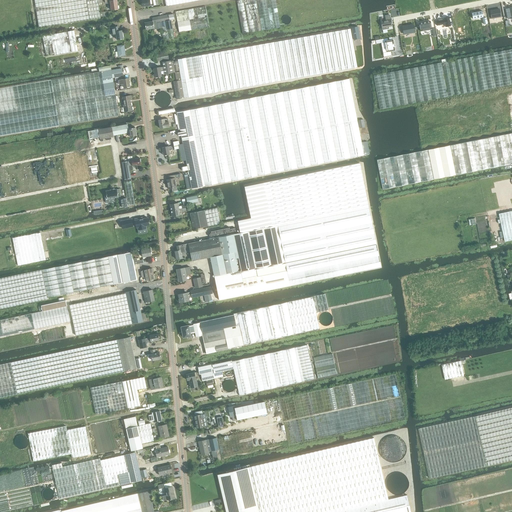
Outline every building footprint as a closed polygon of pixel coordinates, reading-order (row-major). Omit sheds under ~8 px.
[(33,0),(38,28),(100,18),(100,17),(100,12),(98,3),(102,2),(101,0),(33,0)] [(112,10),(118,9),(117,0),(113,0),(111,1),(110,0),(104,0),(105,3),(106,3),(110,2),(112,10)] [(242,34),(280,27),(275,0),(241,0),(237,1),(242,34)] [(179,32),(209,27),(205,6),(175,11),(179,32)] [(499,9),(490,10),(492,19),(500,17),(499,9)] [(173,14),(152,18),(153,20),(153,21),(145,22),(146,29),(153,27),(154,29),(161,28),(163,40),(174,38),(171,20),(174,19),(173,14)] [(386,20),(381,21),(383,29),(388,28),(388,26),(392,25),(390,15),(386,15),(386,20)] [(438,20),(436,21),(437,26),(445,24),(445,27),(451,26),(449,17),(443,18),(444,20),(443,20),(442,19),(438,20)] [(430,21),(419,23),(421,31),(432,29),(430,21)] [(413,24),(402,26),(404,34),(414,32),(413,24)] [(116,35),(117,39),(123,38),(122,30),(118,30),(117,26),(111,27),(112,35),(116,35)] [(360,39),(358,26),(351,27),(353,40),(360,39)] [(198,56),(177,59),(180,72),(175,72),(176,81),(173,81),(176,99),(184,98),(357,67),(350,29),(198,56)] [(42,36),(46,57),(78,51),(74,30),(42,36)] [(389,40),(385,41),(387,52),(395,50),(393,39),(392,40),(392,37),(389,38),(389,40)] [(126,55),(124,45),(116,46),(118,57),(126,55)] [(511,84),(511,48),(448,61),(373,75),(380,109),(511,84)] [(171,61),(170,61),(163,62),(165,74),(175,72),(175,71),(178,70),(177,61),(173,62),(173,61),(171,61)] [(51,80),(0,88),(0,135),(59,126),(119,116),(117,105),(115,94),(112,78),(111,69),(110,65),(98,67),(99,71),(51,80)] [(163,67),(160,68),(153,69),(155,75),(153,75),(153,77),(155,77),(155,78),(162,76),(161,72),(161,71),(164,71),(163,67)] [(122,68),(111,70),(112,78),(123,76),(122,68)] [(124,87),(130,86),(128,77),(122,78),(123,79),(119,80),(119,83),(123,83),(124,87)] [(186,161),(187,166),(182,167),(183,172),(188,171),(191,189),(271,173),(369,154),(367,141),(361,142),(357,121),(348,78),(176,110),(180,131),(176,132),(177,135),(181,135),(182,140),(186,161)] [(132,99),(131,96),(122,97),(124,107),(123,107),(124,112),(133,110),(132,106),(131,106),(130,99),(132,99)] [(450,114),(440,116),(442,126),(452,124),(453,127),(511,115),(511,99),(450,111),(450,114)] [(164,118),(159,119),(160,128),(169,126),(168,118),(164,118)] [(137,135),(136,127),(128,128),(127,124),(120,125),(122,134),(125,133),(129,132),(130,136),(137,135)] [(100,140),(113,137),(113,135),(122,134),(120,125),(98,129),(100,140)] [(511,132),(504,134),(377,160),(379,171),(383,189),(510,164),(511,163),(511,132)] [(170,154),(169,150),(172,149),(171,146),(168,146),(162,147),(164,155),(170,154)] [(132,160),(124,161),(122,162),(123,169),(124,173),(124,177),(125,179),(129,205),(135,204),(131,178),(130,176),(130,172),(129,168),(129,165),(132,164),(132,165),(141,163),(140,161),(141,160),(141,158),(140,158),(139,157),(131,159),(132,160)] [(11,194),(48,188),(47,183),(47,182),(46,178),(44,179),(44,174),(44,175),(42,160),(0,166),(0,168),(1,168),(2,171),(1,172),(1,173),(2,173),(3,175),(11,174),(8,176),(5,176),(6,181),(8,180),(9,182),(7,182),(8,184),(9,184),(6,186),(8,189),(11,194)] [(251,218),(238,221),(240,233),(277,225),(368,207),(369,206),(360,163),(244,186),(251,218)] [(169,176),(170,179),(166,179),(168,189),(172,188),(172,191),(177,190),(175,178),(181,177),(180,174),(169,176)] [(106,195),(105,195),(106,203),(115,201),(114,198),(118,197),(118,194),(120,193),(119,188),(115,189),(115,188),(111,189),(111,190),(105,191),(106,195)] [(197,195),(186,198),(187,204),(198,201),(197,195)] [(240,233),(233,234),(241,270),(214,275),(219,300),(381,267),(368,207),(277,225),(240,233)] [(220,224),(217,208),(204,210),(207,226),(220,224)] [(193,229),(207,226),(204,210),(190,213),(193,229)] [(505,242),(511,239),(511,210),(499,214),(505,242)] [(143,218),(142,217),(134,218),(136,227),(138,227),(138,230),(146,228),(145,225),(149,225),(148,217),(143,218)] [(132,219),(121,221),(122,228),(133,226),(132,219)] [(46,260),(40,232),(12,238),(18,265),(46,260)] [(192,261),(210,257),(214,275),(241,270),(233,234),(218,237),(219,237),(188,244),(190,251),(192,261)] [(177,259),(183,257),(182,253),(190,251),(188,244),(188,243),(177,246),(178,250),(175,251),(177,259)] [(142,253),(143,257),(152,255),(150,248),(142,250),(141,249),(138,249),(139,254),(142,253)] [(133,260),(131,252),(108,256),(110,268),(113,284),(137,280),(134,264),(133,260)] [(0,308),(47,299),(47,298),(113,284),(110,268),(108,256),(94,259),(41,270),(0,278),(0,308)] [(184,268),(176,269),(179,282),(186,280),(186,275),(185,273),(191,272),(190,267),(184,268)] [(144,270),(141,271),(142,277),(145,276),(146,281),(154,279),(152,268),(144,270)] [(195,288),(202,287),(200,277),(193,279),(195,288)] [(211,286),(190,291),(190,292),(191,297),(212,293),(211,286)] [(155,300),(152,290),(152,289),(143,291),(146,302),(155,300)] [(69,305),(75,335),(143,321),(147,320),(145,312),(141,313),(136,290),(125,292),(125,293),(69,305)] [(190,292),(178,294),(180,302),(189,300),(188,297),(191,297),(190,292)] [(200,323),(193,324),(195,334),(196,337),(202,335),(205,348),(206,354),(216,351),(228,349),(228,348),(243,345),(269,339),(294,334),(319,328),(312,296),(288,302),(262,307),(233,313),(234,315),(199,322),(200,323)] [(65,300),(41,305),(41,306),(42,309),(42,311),(66,306),(65,300)] [(70,322),(66,306),(42,311),(31,313),(0,319),(0,336),(34,329),(70,322)] [(325,311),(323,312),(322,312),(320,314),(319,315),(318,317),(318,319),(318,320),(319,322),(320,323),(322,325),(323,325),(325,326),(327,326),(329,325),(330,324),(331,323),(332,321),(333,319),(333,317),(332,316),(331,314),(330,313),(328,312),(327,311),(325,311)] [(189,325),(181,326),(183,337),(191,335),(190,333),(194,332),(193,325),(189,326),(189,325)] [(145,338),(138,339),(140,348),(147,347),(146,342),(147,341),(151,341),(151,342),(159,340),(158,333),(150,335),(150,337),(145,338)] [(0,397),(137,368),(130,337),(10,362),(0,364),(0,397)] [(202,381),(223,376),(222,371),(233,369),(239,395),(314,379),(307,345),(232,361),(231,361),(220,363),(212,365),(212,364),(198,367),(199,374),(200,374),(202,381)] [(155,349),(150,350),(153,361),(161,359),(160,357),(161,357),(161,355),(160,355),(160,352),(156,353),(155,349)] [(318,377),(337,373),(333,353),(314,356),(318,377)] [(442,365),(445,379),(464,375),(461,360),(442,365)] [(197,372),(186,374),(187,380),(188,380),(190,387),(197,386),(195,376),(198,375),(197,372)] [(282,430),(285,430),(288,445),(317,439),(405,420),(395,374),(307,392),(278,399),(284,425),(281,425),(282,430)] [(163,387),(161,377),(161,376),(156,377),(153,378),(149,379),(151,389),(156,388),(163,387)] [(144,377),(121,381),(127,408),(140,405),(137,390),(146,387),(144,377)] [(235,387),(235,386),(235,385),(235,384),(234,383),(234,382),(233,381),(232,380),(231,380),(229,380),(228,380),(227,380),(226,381),(225,381),(224,382),(223,383),(223,384),(223,385),(223,387),(223,388),(224,389),(224,390),(225,391),(226,391),(227,392),(229,392),(230,392),(231,392),(232,391),(233,391),(234,390),(235,389),(235,387)] [(121,381),(90,388),(96,414),(127,408),(121,381)] [(234,406),(228,407),(230,417),(232,417),(233,420),(237,419),(237,420),(267,413),(266,409),(265,408),(264,401),(235,408),(234,406)] [(511,407),(475,417),(439,424),(419,429),(430,479),(486,466),(511,459),(511,407)] [(152,414),(148,415),(150,421),(154,420),(154,422),(161,420),(160,414),(160,411),(159,411),(152,412),(152,414)] [(196,428),(204,426),(207,426),(205,413),(203,414),(195,415),(194,416),(196,428)] [(137,426),(135,416),(123,419),(126,429),(125,429),(131,451),(142,448),(141,444),(154,440),(152,433),(156,433),(154,428),(151,429),(150,424),(150,423),(145,424),(139,425),(137,426)] [(161,438),(169,436),(166,424),(158,426),(161,438)] [(66,426),(28,433),(33,461),(71,454),(72,458),(91,454),(85,426),(66,430),(66,426)] [(29,443),(29,441),(28,440),(28,439),(27,438),(26,437),(25,436),(23,436),(22,436),(21,436),(20,436),(19,437),(18,438),(17,439),(16,440),(15,441),(15,442),(15,444),(16,445),(16,446),(17,447),(19,449),(20,449),(22,449),(23,449),(24,449),(25,449),(27,448),(28,446),(28,445),(29,444),(29,443)] [(206,439),(198,441),(201,455),(209,453),(209,452),(211,451),(212,457),(218,456),(216,450),(219,449),(216,438),(216,437),(206,439)] [(373,437),(217,474),(225,511),(410,511),(407,495),(388,499),(373,437)] [(157,457),(170,454),(168,447),(156,449),(157,457)] [(135,452),(125,454),(129,471),(117,474),(119,485),(141,480),(135,452)] [(61,462),(52,465),(59,498),(119,485),(117,474),(129,471),(125,454),(100,460),(100,458),(62,466),(61,462)] [(160,475),(172,472),(171,464),(158,467),(160,475)] [(387,489),(389,491),(391,493),(393,494),(396,495),(399,495),(403,493),(405,492),(407,489),(408,487),(409,485),(409,482),(408,479),(406,476),(404,474),(401,473),(398,472),(395,472),(393,473),(390,475),(388,477),(387,480),(386,483),(386,486),(387,489)] [(166,495),(162,496),(163,501),(169,499),(171,500),(175,499),(175,498),(172,486),(165,488),(166,495)] [(55,493),(55,492),(54,491),(54,490),(53,489),(52,488),(50,487),(49,487),(48,487),(47,487),(46,488),(45,488),(44,490),(43,491),(43,493),(43,494),(43,495),(43,496),(44,497),(45,498),(46,498),(47,499),(48,499),(49,499),(51,499),(52,498),(53,497),(54,496),(54,495),(55,494),(55,493)] [(154,511),(149,491),(138,494),(142,511),(154,511)] [(142,511),(138,494),(61,511),(60,509),(48,511),(142,511)]
